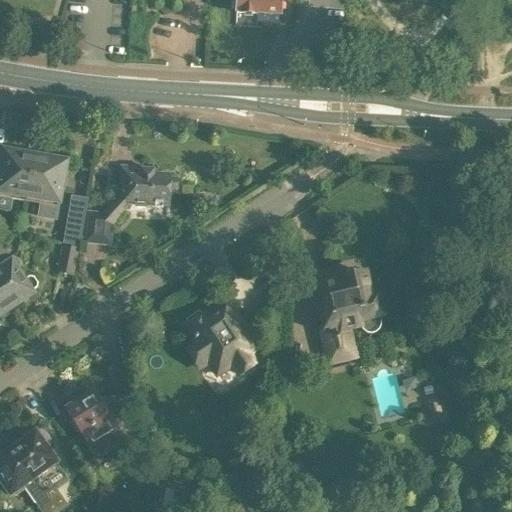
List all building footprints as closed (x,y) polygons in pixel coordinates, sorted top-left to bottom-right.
[(230,0),(230,9),(235,9),(235,13),(256,15),(256,23),(276,24),(277,16),(278,10),(279,10),(280,3),(278,0),(230,0)] [(10,196),(26,199),(33,158),(31,158),(31,157),(30,152),(21,151),(15,155),(3,152),(0,167),(0,211),(7,212),(10,196)] [(33,158),(26,199),(42,202),(39,218),(53,221),(64,163),(48,160),(46,155),(38,154),(35,157),(35,158),(33,158)] [(160,177),(160,174),(152,174),(152,170),(121,169),(120,194),(104,212),(85,210),(82,243),(108,245),(110,227),(131,203),(135,204),(137,207),(144,208),(146,204),(167,205),(168,190),(176,191),(176,179),(169,178),(169,177),(160,177)] [(203,192),(185,193),(185,208),(203,208),(203,192)] [(63,243),(77,245),(85,197),(72,195),(63,243)] [(56,274),(72,277),(77,248),(60,245),(56,274)] [(0,294),(10,309),(34,293),(33,291),(36,288),(37,285),(32,278),(28,277),(25,279),(12,260),(1,267),(0,264),(0,294)] [(338,280),(339,284),(313,290),(322,330),(320,330),(328,364),(353,358),(346,330),(358,327),(358,328),(359,327),(359,328),(360,330),(361,331),(362,333),(364,334),(365,334),(368,335),(370,335),(372,335),(373,334),(375,333),(376,332),(378,331),(379,329),(379,328),(379,327),(380,325),(380,324),(379,322),(381,322),(379,316),(380,316),(376,297),(369,299),(363,274),(358,275),(354,271),(345,273),(343,279),(338,280)] [(442,284),(441,300),(464,301),(465,286),(442,284)] [(0,316),(10,309),(0,294),(0,316)] [(204,315),(185,328),(216,375),(231,365),(237,375),(254,364),(248,354),(256,349),(229,308),(208,321),(204,315)] [(93,393),(65,410),(92,454),(101,456),(113,449),(133,448),(129,396),(112,397),(96,398),(93,393)] [(20,445),(12,451),(42,493),(66,476),(44,447),(47,444),(48,441),(48,438),(46,435),(42,433),(40,432),(37,432),(34,433),(31,436),(28,434),(25,434),(23,435),(22,438),(23,441),(19,444),(20,445)] [(22,486),(38,508),(48,501),(42,493),(12,451),(4,457),(3,455),(0,457),(0,482),(9,495),(22,486)] [(55,511),(48,501),(38,508),(41,511),(55,511)]
